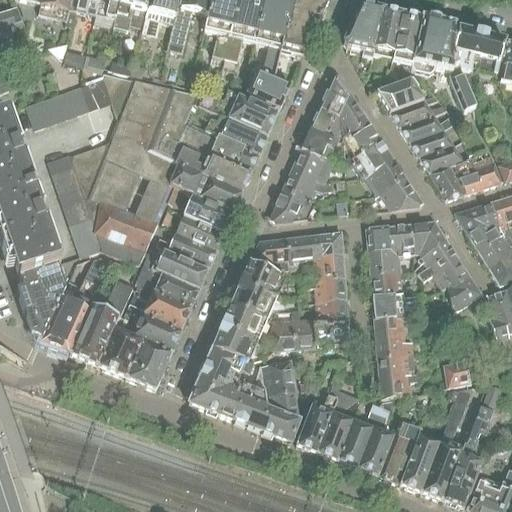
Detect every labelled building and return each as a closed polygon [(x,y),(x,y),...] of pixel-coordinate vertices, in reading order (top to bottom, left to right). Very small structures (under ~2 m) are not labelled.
[(39,18),(64,25),(67,14),(69,15),(73,0),(17,0),(17,2),(41,8),(39,18)] [(95,21),(99,0),(77,0),(74,17),(95,21)] [(99,0),(95,21),(114,25),(119,0),(99,0)] [(127,31),(140,34),(148,0),(119,0),(114,25),(114,26),(113,33),(126,36),(127,31)] [(159,28),(172,31),(178,0),(148,0),(140,34),(142,34),(140,40),(155,44),(159,28)] [(190,15),(206,19),(210,0),(178,0),(172,31),(166,56),(180,59),(190,15)] [(210,0),(206,19),(202,37),(216,40),(211,62),(223,65),(238,0),(210,0)] [(253,49),(266,0),(238,0),(223,65),(236,69),(242,46),(253,49)] [(266,0),(253,49),(267,52),(279,55),(292,0),(266,0)] [(301,60),(303,61),(324,15),(319,6),(302,3),(302,2),(295,0),(292,0),(279,55),(279,60),(299,64),(301,60)] [(372,52),(380,15),(374,14),(375,12),(360,8),(344,45),(346,47),(372,52)] [(0,39),(21,34),(15,13),(0,17),(0,39)] [(71,33),(74,17),(67,15),(64,31),(71,33)] [(380,15),(372,52),(371,55),(378,57),(379,52),(393,57),(401,20),(380,15)] [(411,64),(420,23),(419,24),(401,20),(393,57),(392,60),(411,64)] [(420,23),(411,64),(410,68),(450,77),(451,73),(456,71),(451,59),(452,56),(455,47),(452,32),(452,31),(440,28),(440,29),(422,25),(423,24),(420,23)] [(455,47),(452,56),(478,62),(475,77),(478,83),(490,86),(494,79),(497,67),(504,44),(464,35),(457,33),(457,34),(452,32),(455,47)] [(15,39),(18,50),(25,49),(22,37),(15,39)] [(511,47),(507,46),(497,87),(511,90),(511,47)] [(66,49),(46,53),(58,65),(62,66),(66,49)] [(274,83),(279,60),(279,55),(267,52),(261,78),(254,75),(244,99),(278,115),(290,89),(274,83)] [(72,70),(81,72),(83,61),(75,59),(72,70)] [(86,70),(102,74),(104,65),(88,61),(86,70)] [(111,65),(108,75),(119,78),(121,68),(111,65)] [(131,70),(129,78),(141,81),(143,72),(131,70)] [(469,75),(446,85),(460,118),(475,112),(468,96),(477,93),(469,75)] [(338,77),(334,77),(318,112),(338,120),(349,96),(338,77)] [(190,200),(232,219),(241,198),(206,183),(146,157),(170,94),(102,78),(100,83),(109,108),(115,123),(105,145),(68,159),(72,171),(75,181),(79,192),(82,202),(86,213),(89,223),(92,233),(96,244),(99,253),(98,255),(138,267),(168,192),(190,200)] [(0,98),(13,93),(8,81),(0,84),(0,98)] [(389,82),(366,89),(370,97),(375,96),(392,90),(389,82)] [(109,108),(100,83),(88,87),(97,112),(109,108)] [(215,85),(211,100),(220,102),(224,88),(215,85)] [(392,90),(375,96),(389,118),(422,105),(409,85),(392,90)] [(88,87),(77,91),(86,116),(97,112),(88,87)] [(77,91),(66,95),(75,120),(86,116),(77,91)] [(249,178),(180,148),(187,130),(196,111),(200,101),(170,94),(146,157),(206,183),(241,198),(249,178)] [(66,95),(55,99),(64,124),(75,120),(66,95)] [(349,138),(368,125),(349,96),(338,120),(349,138)] [(266,142),(268,138),(277,117),(233,97),(221,122),(228,125),(266,142)] [(55,99),(45,103),(54,127),(64,124),(55,99)] [(422,105),(389,118),(399,133),(431,120),(445,115),(442,110),(428,115),(425,110),(437,106),(434,101),(422,105)] [(43,131),(54,127),(45,103),(33,107),(43,131)] [(33,107),(23,110),(32,135),(43,131),(33,107)] [(258,160),(266,142),(228,125),(221,122),(196,111),(187,130),(242,153),(242,152),(258,160)] [(336,144),(339,146),(341,142),(349,138),(338,120),(318,112),(309,133),(336,144)] [(431,120),(399,133),(408,148),(441,136),(453,128),(449,121),(437,129),(431,120)] [(0,250),(6,267),(10,265),(11,267),(49,252),(4,121),(0,121),(0,250)] [(349,138),(341,142),(351,156),(354,161),(380,145),(368,125),(349,138)] [(180,148),(249,178),(258,160),(242,152),(242,153),(187,130),(180,148)] [(309,133),(300,153),(331,166),(339,146),(336,144),(309,133)] [(441,136),(408,148),(418,163),(451,151),(441,136)] [(362,182),(391,162),(380,145),(354,161),(350,163),(362,182)] [(427,178),(444,172),(461,167),(451,151),(418,163),(427,178)] [(331,166),(300,153),(291,173),(322,186),(331,166)] [(45,167),(49,179),(72,171),(68,159),(45,167)] [(374,199),(403,181),(391,162),(362,182),(374,199)] [(481,193),(496,188),(488,163),(471,169),(481,193)] [(502,186),(511,182),(511,164),(496,169),(502,186)] [(462,199),(481,193),(471,169),(450,176),(462,199)] [(49,179),(53,189),(75,181),(72,171),(49,179)] [(427,178),(445,205),(462,199),(450,176),(447,177),(444,172),(427,178)] [(322,186),(291,173),(282,194),(312,207),(322,186)] [(53,189),(56,200),(79,192),(75,181),(53,189)] [(403,181),(374,199),(384,214),(417,211),(420,208),(403,181)] [(335,186),(336,194),(344,193),(343,185),(335,186)] [(56,200),(60,210),(82,202),(79,192),(56,200)] [(172,194),(166,208),(171,211),(177,196),(172,194)] [(273,229),(305,225),(312,207),(282,194),(269,225),(273,229)] [(181,220),(185,221),(223,238),(232,219),(190,200),(181,220)] [(496,223),(504,236),(511,233),(511,201),(511,200),(491,207),(496,223)] [(60,210),(63,220),(86,213),(82,202),(60,210)] [(345,207),(336,208),(336,220),(346,220),(345,207)] [(463,237),(496,223),(491,207),(452,220),(463,237)] [(63,220),(67,231),(89,223),(86,213),(63,220)] [(166,217),(161,228),(167,231),(171,220),(166,217)] [(223,238),(185,221),(177,238),(216,255),(223,238)] [(67,231),(70,241),(92,233),(89,223),(67,231)] [(496,223),(463,237),(475,255),(506,242),(502,237),(504,236),(496,223)] [(410,228),(414,259),(416,259),(418,263),(419,262),(419,260),(443,244),(431,225),(410,228)] [(398,256),(398,261),(414,259),(410,228),(388,231),(390,253),(398,256)] [(390,253),(388,231),(366,234),(368,255),(390,253)] [(70,241),(74,252),(96,244),(92,233),(70,241)] [(310,261),(343,259),(341,236),(319,239),(321,256),(310,258),(310,261)] [(165,256),(208,274),(216,255),(177,238),(174,237),(169,248),(159,243),(155,251),(165,256)] [(321,256),(319,239),(286,244),(288,267),(309,264),(310,261),(310,258),(321,256)] [(511,252),(506,242),(475,255),(486,272),(511,261),(511,252)] [(99,253),(96,244),(74,252),(77,261),(98,255),(99,253)] [(288,267),(286,244),(259,247),(250,267),(271,276),(270,269),(288,267)] [(455,263),(443,244),(419,260),(419,262),(418,263),(430,279),(455,263)] [(49,252),(11,267),(13,273),(16,279),(53,264),(51,258),(49,252)] [(368,255),(370,278),(399,275),(398,261),(398,256),(390,253),(368,255)] [(197,296),(205,279),(149,254),(141,271),(197,296)] [(310,261),(309,264),(311,264),(312,284),(345,280),(343,259),(310,261)] [(511,261),(486,272),(498,291),(511,285),(511,261)] [(429,280),(435,288),(440,296),(445,293),(448,292),(467,280),(455,263),(430,279),(429,280)] [(30,340),(39,344),(57,305),(62,294),(54,271),(55,271),(53,264),(16,279),(21,293),(15,295),(30,340)] [(250,267),(240,289),(275,304),(284,282),(271,277),(271,276),(250,267)] [(67,360),(86,316),(88,310),(90,311),(106,273),(94,268),(75,312),(57,305),(39,344),(40,345),(39,345),(41,346),(39,349),(67,360)] [(150,296),(152,296),(189,313),(197,296),(141,271),(133,289),(149,297),(150,296)] [(399,275),(370,278),(372,299),(400,297),(399,275)] [(345,280),(312,284),(313,306),(346,303),(345,280)] [(479,299),(467,280),(448,292),(445,293),(450,316),(453,316),(479,299)] [(88,310),(86,316),(67,360),(96,373),(127,292),(115,286),(102,316),(90,311),(88,310)] [(275,304),(240,289),(231,311),(266,325),(275,304)] [(125,385),(141,346),(129,341),(129,342),(113,335),(131,293),(127,292),(96,373),(125,385)] [(488,323),(496,345),(497,346),(508,343),(506,338),(511,336),(511,312),(505,294),(485,301),(491,322),(488,323)] [(128,310),(126,313),(179,337),(182,329),(189,313),(152,296),(150,296),(149,297),(141,315),(128,310)] [(400,297),(372,299),(374,322),(402,319),(406,323),(410,322),(409,307),(414,307),(413,296),(400,297)] [(313,306),(314,322),(314,329),(348,327),(346,303),(313,306)] [(266,325),(231,311),(221,332),(256,347),(266,325)] [(129,341),(141,346),(169,359),(179,337),(126,313),(126,314),(130,316),(128,320),(137,324),(129,341)] [(402,319),(374,322),(376,341),(403,339),(402,319)] [(293,323),(296,355),(316,354),(314,329),(314,322),(293,323)] [(273,357),(296,355),(293,323),(271,324),(273,357)] [(348,327),(314,329),(316,354),(350,351),(348,327)] [(256,347),(221,332),(212,353),(245,367),(248,367),(256,347)] [(376,341),(377,360),(410,358),(410,353),(404,353),(403,339),(376,341)] [(125,385),(153,396),(169,359),(141,346),(125,385)] [(442,370),(446,393),(469,389),(464,366),(463,366),(460,355),(459,351),(450,353),(453,368),(442,370)] [(212,353),(194,392),(212,400),(216,392),(219,393),(225,382),(236,387),(245,367),(212,353)] [(377,360),(379,380),(408,378),(407,363),(411,363),(410,358),(377,360)] [(258,371),(264,401),(292,397),(288,365),(264,369),(265,370),(258,371)] [(408,378),(379,380),(381,402),(410,400),(409,387),(417,386),(416,379),(408,379),(408,378)] [(212,400),(194,392),(187,409),(190,411),(191,409),(202,414),(202,415),(205,416),(206,415),(215,419),(215,420),(218,421),(218,420),(231,425),(230,426),(232,427),(243,404),(236,401),(240,389),(236,387),(225,382),(219,393),(216,392),(212,400)] [(309,383),(308,397),(314,398),(319,384),(309,383)] [(299,388),(299,397),(307,397),(307,388),(299,388)] [(480,410),(493,415),(500,395),(487,390),(480,410)] [(438,448),(448,452),(456,430),(457,430),(469,398),(459,394),(438,448)] [(453,406),(457,395),(447,396),(445,403),(453,406)] [(292,397),(264,401),(265,411),(268,413),(287,422),(296,420),(292,397)] [(243,404),(232,427),(233,427),(233,426),(243,430),(242,431),(246,432),(247,431),(257,435),(257,436),(258,437),(268,413),(265,411),(265,412),(243,404)] [(390,413),(372,406),(368,420),(385,426),(390,413)] [(478,409),(461,451),(472,455),(479,436),(485,438),(488,430),(487,429),(493,415),(480,410),(478,409)] [(294,451),(315,459),(330,419),(309,411),(294,451)] [(268,413),(258,437),(260,438),(261,436),(271,440),(270,442),(273,443),(274,442),(286,447),(286,448),(288,449),(296,426),(296,420),(287,422),(268,413)] [(315,459),(335,467),(351,427),(330,419),(315,459)] [(335,467),(356,474),(371,434),(351,427),(335,467)] [(356,474),(376,482),(391,441),(371,434),(356,474)] [(391,441),(376,482),(398,490),(413,449),(393,440),(392,442),(391,441)] [(417,440),(413,449),(398,490),(419,498),(438,448),(417,440)] [(438,448),(419,498),(441,507),(459,458),(460,456),(438,448)] [(459,458),(441,507),(455,511),(463,511),(481,466),(459,458)] [(507,511),(511,501),(511,475),(507,474),(501,488),(480,481),(465,511),(507,511)]
